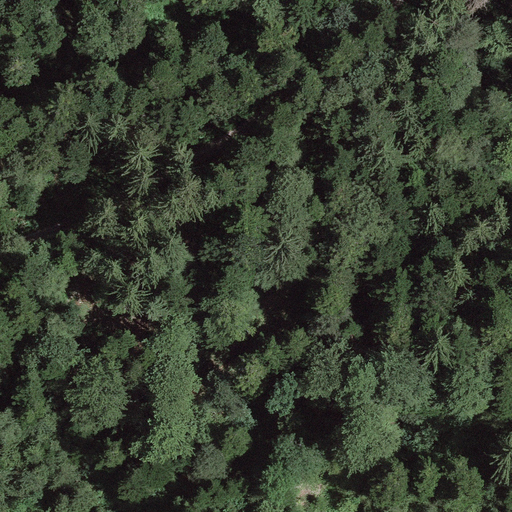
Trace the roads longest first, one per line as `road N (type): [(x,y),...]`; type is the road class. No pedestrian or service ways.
road 1 (track): [(0,254),(185,164),(293,90),(399,0)]
road 2 (track): [(91,216),(70,292),(29,357),(0,381)]
